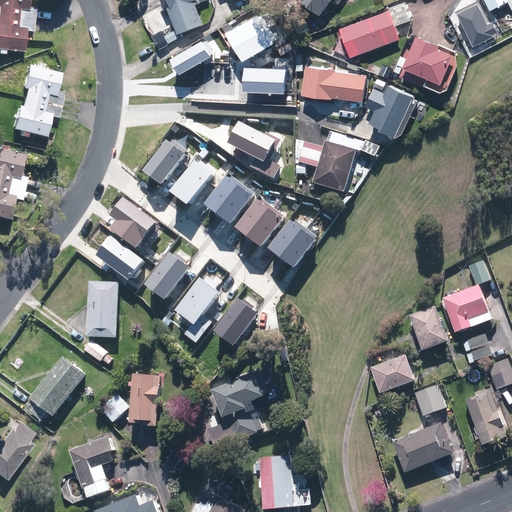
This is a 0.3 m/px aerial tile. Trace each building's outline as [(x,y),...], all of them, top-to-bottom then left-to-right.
[(0,0),(0,55),(4,56),(4,49),(24,51),(25,33),(33,33),(34,0),(0,0)] [(178,34),(204,25),(195,0),(168,0),(171,7),(169,8),(178,34)] [(302,0),(321,15),(333,0),(338,0),(341,3),(343,0),(302,0)] [(511,0),(485,0),(490,10),(508,2),(511,9),(511,0)] [(389,11),(342,28),(353,57),(400,40),(389,11)] [(441,44),(418,33),(403,67),(441,84),(454,56),(438,49),(441,44)] [(238,86),(239,89),(244,88),(244,85),(270,79),(263,50),(252,52),(251,46),(244,47),(245,54),(212,62),(219,91),(238,86)] [(27,133),(46,137),(50,118),(58,119),(61,104),(65,105),(68,90),(57,87),(60,73),(42,69),(43,64),(36,63),(35,68),(25,66),(20,89),(24,90),(20,108),(16,107),(11,129),(19,131),(17,137),(26,139),(27,133)] [(364,99),(368,99),(369,79),(368,78),(368,74),(337,72),(337,68),(306,66),(303,95),(364,100),(364,99)] [(420,100),(389,84),(385,91),(376,87),(366,105),(375,110),(368,123),(400,139),(420,100)] [(226,138),(266,158),(279,132),(240,112),(226,138)] [(162,179),(187,142),(171,131),(146,168),(162,179)] [(306,140),(299,161),(319,167),(314,183),(344,192),(357,152),(378,158),(382,147),(331,131),(326,146),(306,140)] [(196,198),(220,161),(198,146),(173,183),(196,198)] [(11,199),(22,200),(26,177),(20,177),(23,154),(0,150),(0,217),(9,219),(11,199)] [(229,220),(253,183),(229,167),(204,204),(229,220)] [(162,218),(127,190),(108,213),(143,241),(162,218)] [(259,245),(283,208),(259,192),(234,229),(259,245)] [(293,266),(318,229),(293,213),(268,249),(293,266)] [(151,254),(116,227),(98,250),(133,277),(151,254)] [(169,294),(193,257),(173,243),(148,280),(169,294)] [(209,318),(233,281),(209,265),(184,302),(209,318)] [(123,279),(94,278),(93,333),(122,334),(123,279)] [(483,284),(448,300),(463,331),(477,325),(496,318),(483,284)] [(236,340),(261,303),(241,289),(216,326),(236,340)] [(451,334),(440,305),(417,315),(428,343),(451,334)] [(485,334),(464,342),(468,352),(489,343),(485,334)] [(108,354),(109,353),(93,340),(86,350),(102,362),(103,360),(110,365),(115,359),(108,354)] [(489,347),(467,355),(471,364),(493,356),(489,347)] [(59,412),(90,372),(70,356),(38,396),(59,412)] [(376,370),(385,392),(418,378),(408,356),(376,370)] [(511,356),(491,364),(500,387),(511,382),(511,356)] [(268,371),(220,388),(237,437),(261,428),(255,409),(261,407),(258,397),(275,392),(268,371)] [(164,372),(138,372),(138,420),(148,420),(148,424),(165,424),(164,372)] [(443,385),(421,392),(428,412),(450,404),(443,385)] [(493,387),(470,396),(480,419),(480,437),(485,436),(488,442),(511,433),(511,427),(507,413),(504,414),(493,387)] [(135,405),(123,392),(108,407),(119,419),(135,405)] [(0,437),(0,470),(9,476),(36,440),(33,438),(38,430),(24,421),(19,428),(14,424),(3,440),(0,437)] [(447,422),(400,442),(413,470),(459,449),(447,422)] [(112,435),(75,448),(91,497),(117,488),(108,461),(120,457),(112,435)] [(296,473),(294,452),(267,454),(271,506),(311,502),(309,472),(296,473)] [(250,511),(253,506),(224,493),(215,511),(250,511)]
